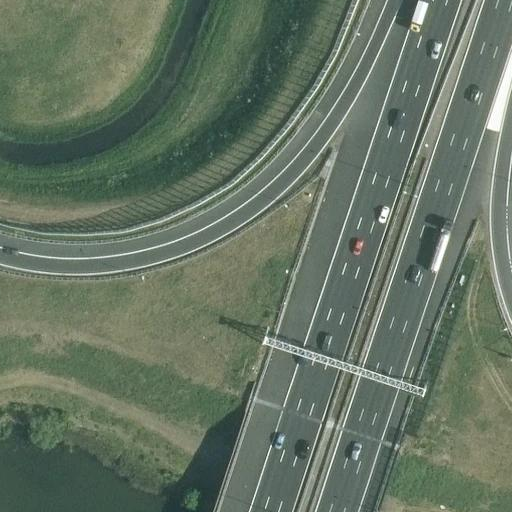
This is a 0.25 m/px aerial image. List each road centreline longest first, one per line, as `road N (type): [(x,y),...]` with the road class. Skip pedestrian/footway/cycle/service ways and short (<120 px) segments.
road 1 (motorway): [(339,511),(507,0)]
road 2 (motorway): [(439,0),(272,511)]
road 3 (motorway): [(397,0),(372,54),(309,147),(226,222),(127,261),(78,266),(0,256)]
road 4 (motorway): [(511,291),(501,238),(511,117)]
